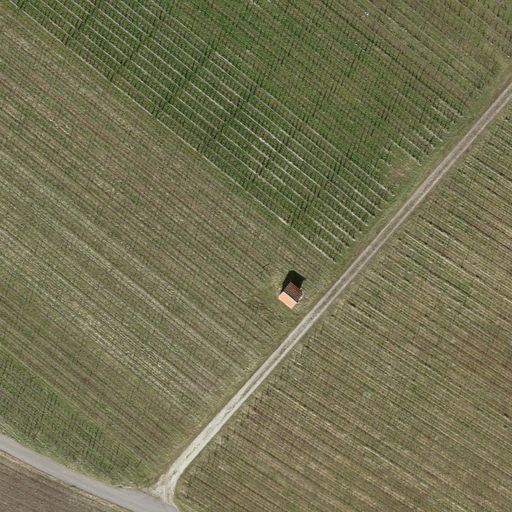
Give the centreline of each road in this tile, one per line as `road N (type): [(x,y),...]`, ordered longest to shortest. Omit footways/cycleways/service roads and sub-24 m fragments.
road 1 (track): [(144,508),(511,90)]
road 2 (unclassified): [(153,511),(0,440)]
